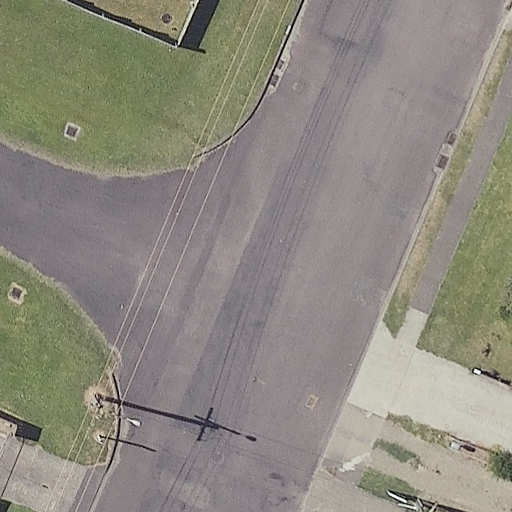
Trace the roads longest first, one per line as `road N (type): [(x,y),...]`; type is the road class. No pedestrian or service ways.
road 1 (residential): [(296,314),(426,0)]
road 2 (residential): [(0,190),(296,314)]
road 3 (residential): [(212,511),(296,314)]
